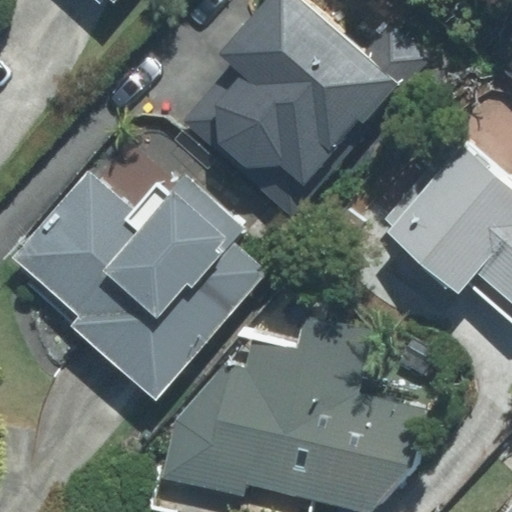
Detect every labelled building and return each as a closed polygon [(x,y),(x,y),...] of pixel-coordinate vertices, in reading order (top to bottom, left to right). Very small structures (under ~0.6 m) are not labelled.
[(418,0),(408,0),(378,38),(330,0),(278,0),(183,118),(305,217),(397,103),(456,30),(418,0)] [(511,159),(474,127),(400,213),(483,284),(500,265),(511,275),(511,159)] [(91,165),(12,255),(172,394),(290,259),(186,169),(147,214),(91,165)] [(170,467),(391,505),(417,470),(429,399),(373,390),(384,330),(332,321),(338,284),(292,276),(167,423),(170,467)] [(511,511),(511,495),(497,511),(511,511)]
